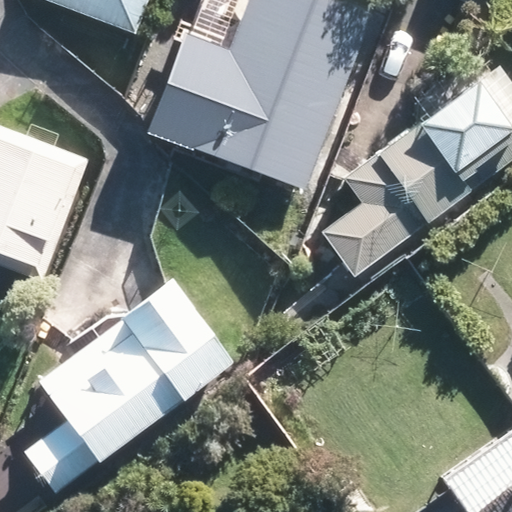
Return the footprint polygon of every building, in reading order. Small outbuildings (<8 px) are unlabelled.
[(141,0),(70,0),(133,23),(141,0)] [(301,180),(361,19),(308,0),(252,0),(231,58),(187,42),(156,127),(301,180)] [(507,134),(474,89),(353,179),(370,202),(331,231),(357,266),(463,186),(454,174),(507,134)] [(0,261),(40,276),(83,161),(0,130),(0,261)] [(228,361),(178,295),(48,391),(69,418),(30,448),(59,486),(228,361)] [(511,511),(511,495),(488,511),(511,511)]
